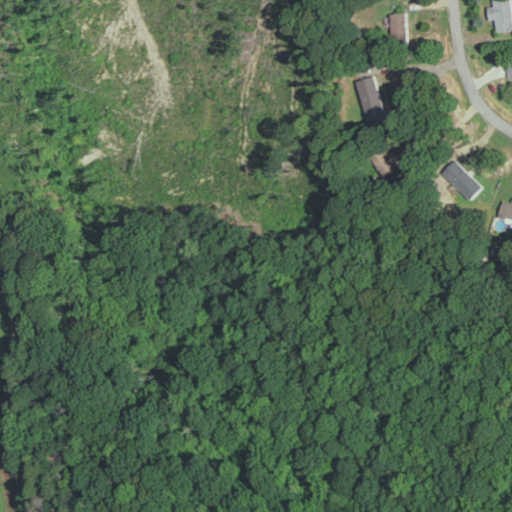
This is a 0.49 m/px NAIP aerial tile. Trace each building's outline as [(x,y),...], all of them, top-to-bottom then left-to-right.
[(511,0),(495,0),(496,4),(491,5),(493,18),(498,18),(500,31),(511,29),(511,0)] [(391,12),(392,34),(409,33),(408,11),(391,12)] [(374,125),(390,119),(373,73),(357,80),(374,125)] [(446,172),(475,200),(488,186),(458,159),(446,172)] [(511,199),(503,198),(500,217),(511,219),(511,199)]
